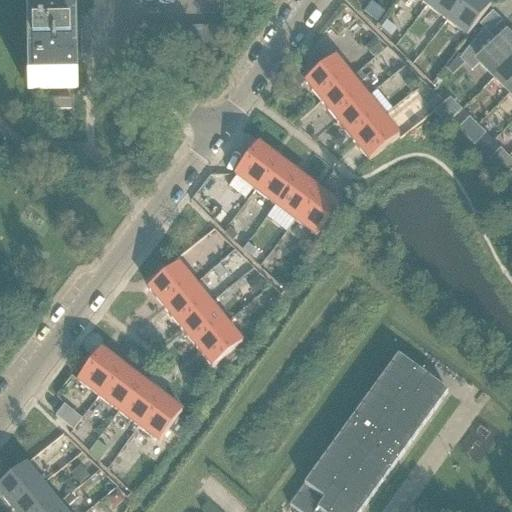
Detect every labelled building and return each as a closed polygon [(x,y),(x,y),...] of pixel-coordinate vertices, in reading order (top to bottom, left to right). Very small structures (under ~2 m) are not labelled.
[(29,0),(31,95),(68,95),(69,65),(81,65),(78,35),(69,35),(68,0),(29,0)] [(446,23),(463,0),(431,0),(426,7),(446,23)] [(480,0),(463,0),(446,23),(467,38),(490,8),(480,0)] [(377,24),(385,13),(371,3),(363,14),(377,24)] [(391,38),(397,30),(386,22),(380,30),(391,38)] [(163,52),(163,28),(152,28),(152,52),(163,52)] [(175,52),(175,28),(163,28),(163,52),(175,52)] [(187,52),(187,28),(175,28),(175,52),(187,52)] [(198,52),(198,28),(187,28),(187,52),(198,52)] [(210,52),(210,28),(198,28),(198,52),(210,52)] [(210,28),(210,52),(222,52),(222,28),(210,28)] [(493,80),(511,60),(511,42),(505,35),(497,44),(483,30),(460,60),(472,71),(478,65),(493,80)] [(380,48),(377,44),(374,40),(364,49),(372,59),(383,51),(380,48)] [(321,104),(351,79),(334,59),(305,84),(321,104)] [(509,95),(511,92),(511,60),(493,80),(509,95)] [(419,82),(415,78),(412,75),(402,84),(411,94),(421,85),(419,82)] [(337,123),(366,99),(351,79),(321,104),(337,123)] [(352,142),(382,118),(375,109),(387,99),(379,89),(367,99),(366,99),(337,123),(352,142)] [(53,113),(72,112),(72,101),(53,101),(53,113)] [(446,126),(457,115),(446,103),(433,113),(446,126)] [(382,118),(352,142),(369,162),(399,138),(382,118)] [(466,139),(477,127),(469,119),(457,130),(466,139)] [(477,127),(466,139),(474,147),(485,135),(477,127)] [(255,192),(278,161),(258,146),(234,177),(255,192)] [(497,170),(508,158),(500,150),(488,161),(497,170)] [(511,161),(508,158),(497,170),(505,178),(511,170),(511,161)] [(275,207),(298,177),(278,161),(255,192),(275,207)] [(295,222),(318,192),(298,177),(275,207),(295,222)] [(318,192),(295,222),(315,238),(338,207),(318,192)] [(220,224),(226,216),(215,208),(209,216),(220,224)] [(233,233),(229,229),(224,235),(232,242),(237,236),(233,233)] [(244,279),(250,273),(240,260),(233,266),(244,279)] [(166,312),(196,288),(178,266),(148,290),(166,312)] [(257,291),(267,282),(260,276),(251,285),(257,291)] [(183,334),(213,309),(196,288),(166,312),(183,334)] [(200,355),(230,331),(213,309),(183,334),(200,355)] [(230,331),(200,355),(212,369),(214,367),(220,375),(231,364),(226,358),(242,345),(230,331)] [(98,398),(121,368),(101,352),(78,383),(98,398)] [(361,511),(447,394),(397,357),(289,507),(296,511),(361,511)] [(118,413),(141,383),(121,368),(98,398),(118,413)] [(138,429),(161,398),(141,383),(118,413),(138,429)] [(161,398),(138,429),(158,444),(182,414),(161,398)] [(73,432),(82,421),(64,407),(55,418),(73,432)] [(88,451),(97,439),(89,433),(80,445),(88,451)] [(0,496),(12,511),(42,486),(25,466),(0,486),(0,496)] [(85,470),(81,466),(71,475),(79,484),(90,475),(85,470)] [(12,511),(49,511),(57,506),(42,486),(12,511)] [(76,496),(73,493),(63,501),(69,507),(78,499),(76,496)]
